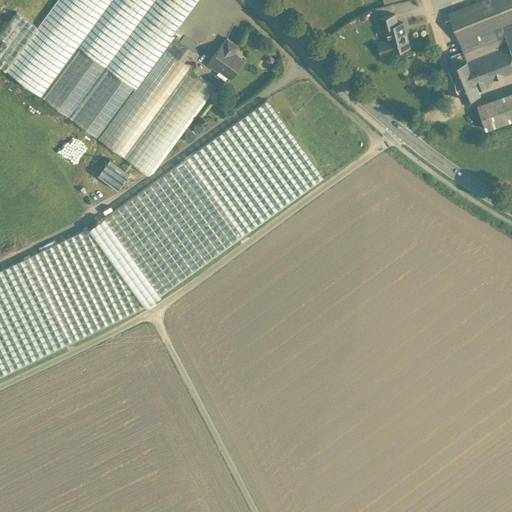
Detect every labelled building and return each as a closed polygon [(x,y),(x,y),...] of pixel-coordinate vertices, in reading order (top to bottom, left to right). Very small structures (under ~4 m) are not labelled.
[(201,0),(11,0),(8,5),(42,29),(8,74),(116,153),(98,176),(119,193),(138,167),(151,176),(216,91),(193,73),(202,57),(176,37),(201,0)] [(511,0),(479,0),(449,12),(463,49),(479,85),(511,71),(511,0)] [(385,26),(398,22),(395,13),(378,18),(381,27),(385,26)] [(384,40),(387,52),(410,45),(403,21),(398,22),(385,26),(388,39),(384,40)] [(234,82),(247,62),(237,55),(241,50),(226,40),(209,65),(234,82)] [(482,91),(479,85),(463,49),(451,54),(455,64),(449,66),(463,99),(482,91)] [(427,70),(413,73),(415,82),(429,78),(427,70)] [(511,120),(511,92),(478,105),(487,130),(511,120)] [(323,180),(268,102),(106,220),(90,230),(0,272),(0,381),(142,312),(152,305),(323,180)]
